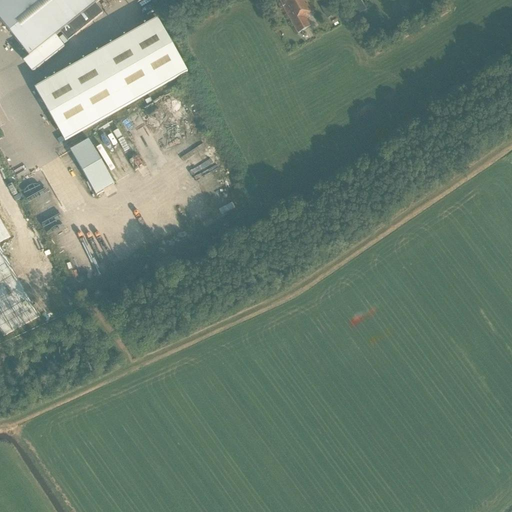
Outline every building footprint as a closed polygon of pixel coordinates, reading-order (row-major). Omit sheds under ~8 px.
[(2,0),(0,2),(0,21),(29,57),(23,62),(31,73),(63,47),(54,37),(60,32),(68,42),(103,14),(95,4),(100,0),(2,0)] [(307,0),(278,0),(298,34),(310,27),(305,18),(307,17),(307,16),(314,12),(307,0)] [(335,0),(334,0),(321,8),(328,19),(342,10),(335,0)] [(35,89),(65,142),(188,73),(158,20),(35,89)] [(134,117),(129,120),(134,129),(138,127),(134,117)] [(71,150),(70,151),(97,197),(97,196),(104,192),(103,191),(114,184),(88,140),(71,150)] [(115,144),(110,147),(123,170),(128,168),(115,144)] [(138,155),(133,157),(138,169),(144,166),(138,155)] [(0,219),(0,241),(10,236),(0,219)] [(0,248),(0,330),(3,336),(38,317),(0,248)]
